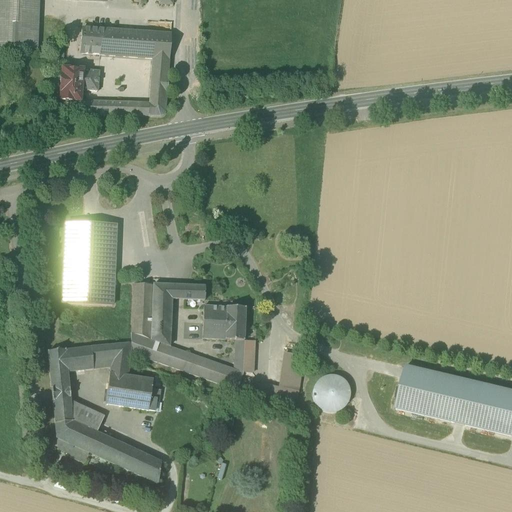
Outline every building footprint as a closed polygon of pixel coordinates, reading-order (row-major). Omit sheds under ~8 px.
[(0,0),(0,49),(35,51),(37,0),(0,0)] [(152,60),(151,82),(167,83),(170,36),(82,30),(80,55),(152,60)] [(80,103),(81,92),(82,72),(62,70),(62,78),(61,78),(60,94),(61,94),(60,102),(73,103),(80,104),(80,103)] [(99,73),(82,72),(81,92),(97,93),(99,73)] [(151,82),(150,89),(167,91),(167,83),(151,82)] [(165,114),(167,91),(150,89),(149,105),(80,103),(80,104),(79,117),(160,118),(163,117),(165,114)] [(62,305),(112,307),(115,227),(66,225),(62,305)] [(169,348),(171,301),(172,287),(133,286),(131,345),(169,348)] [(176,301),(184,302),(184,288),(177,287),(176,301)] [(205,289),(184,288),(184,302),(204,302),(205,289)] [(202,341),(225,342),(226,309),(204,308),(203,308),(202,341)] [(236,342),(244,343),(245,310),(226,309),(225,342),(236,342)] [(234,371),(242,374),(244,343),(236,342),(234,371)] [(254,343),(244,343),(242,374),(252,375),(254,343)] [(124,346),(66,351),(68,374),(93,371),(92,360),(112,358),(110,369),(110,375),(127,378),(130,357),(130,355),(131,345),(124,346)] [(131,355),(236,392),(243,374),(242,374),(234,371),(169,348),(131,345),(131,355)] [(47,353),(51,393),(69,391),(68,374),(66,351),(47,353)] [(255,399),(295,408),(298,394),(303,357),(287,355),(282,390),(258,385),(255,399)] [(92,360),(93,371),(110,369),(112,358),(92,360)] [(396,410),(511,437),(511,393),(406,368),(396,410)] [(105,406),(154,413),(156,404),(159,404),(161,392),(151,390),(152,382),(127,378),(110,375),(109,375),(105,406)] [(332,415),(337,414),(341,412),(345,409),(348,405),(349,401),(350,396),(349,391),(347,387),(345,383),(341,380),(337,378),(332,377),(327,378),(323,379),(319,382),(316,385),(313,389),(312,394),(312,399),(313,403),(316,407),(319,411),(323,413),(328,415),(332,415)] [(51,393),(52,400),(70,399),(69,391),(51,393)] [(161,464),(96,434),(71,423),(70,403),(70,399),(52,400),(56,440),(116,468),(158,487),(161,464)] [(103,418),(70,403),(71,423),(96,434),(103,418)] [(57,450),(112,476),(116,468),(56,440),(57,450)]
